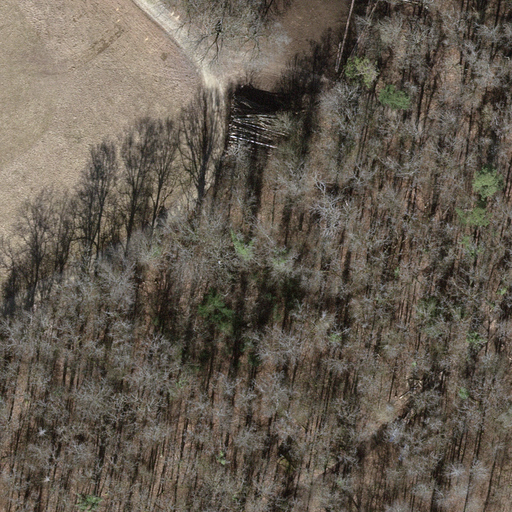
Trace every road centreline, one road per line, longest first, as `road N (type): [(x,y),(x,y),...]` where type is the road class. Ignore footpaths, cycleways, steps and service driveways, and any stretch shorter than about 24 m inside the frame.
road 1 (track): [(0,311),(104,260),(206,179),(219,105),(206,60),(144,0)]
road 2 (track): [(206,60),(257,61),(350,90),(511,156)]
